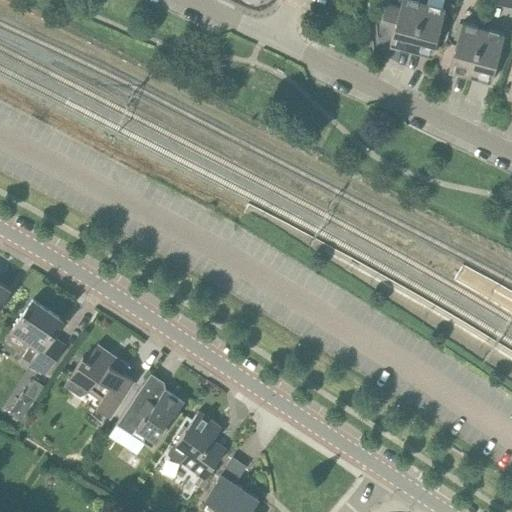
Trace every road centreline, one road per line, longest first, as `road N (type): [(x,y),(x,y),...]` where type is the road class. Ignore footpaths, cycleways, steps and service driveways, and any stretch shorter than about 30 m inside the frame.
road 1 (tertiary): [(383,472),(0,230)]
road 2 (residential): [(511,154),(278,41)]
